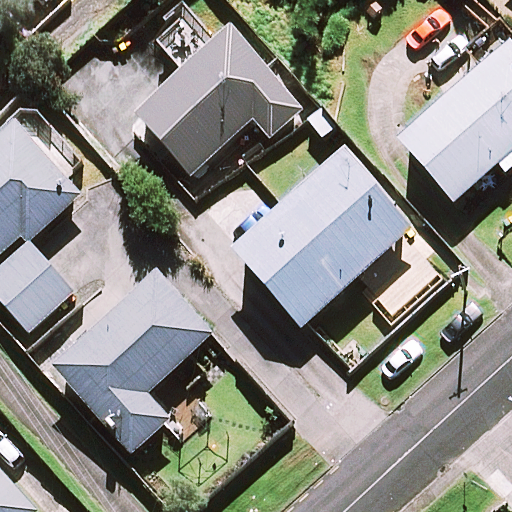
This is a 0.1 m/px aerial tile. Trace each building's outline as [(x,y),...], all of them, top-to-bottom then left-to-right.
[(220,0),(190,0),(186,4),(212,34),(234,15),(220,0)] [(138,126),(192,185),(257,126),(272,142),(304,114),(235,38),(138,126)] [(511,175),(511,54),(404,151),(457,210),(499,172),(507,180),(511,175)] [(81,205),(17,133),(0,147),(0,303),(31,338),(76,299),(32,248),(81,205)] [(414,236),(347,162),(238,260),(305,335),(414,236)] [(215,344),(162,283),(58,373),(134,461),(172,428),(148,401),(215,344)] [(34,511),(0,474),(0,511),(34,511)]
